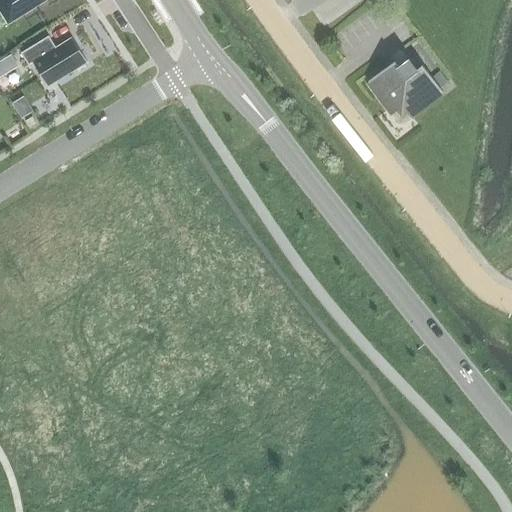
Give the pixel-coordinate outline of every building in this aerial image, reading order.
[(0,0),(0,10),(8,23),(44,0),(0,0)] [(49,35),(22,52),(29,65),(34,62),(43,76),(50,72),(56,82),(88,62),(73,37),(56,47),(49,35)] [(0,60),(0,77),(17,67),(10,55),(0,60)] [(401,117),(406,112),(410,117),(442,92),(422,65),(421,66),(415,71),(408,61),(399,68),(394,61),(367,81),(392,114),(396,111),(401,117)] [(96,276),(50,304),(64,326),(57,330),(152,484),(239,430),(209,382),(181,399),(180,400),(174,392),(176,391),(157,360),(151,364),(143,351),(149,347),(120,300),(113,304),(96,276)]
